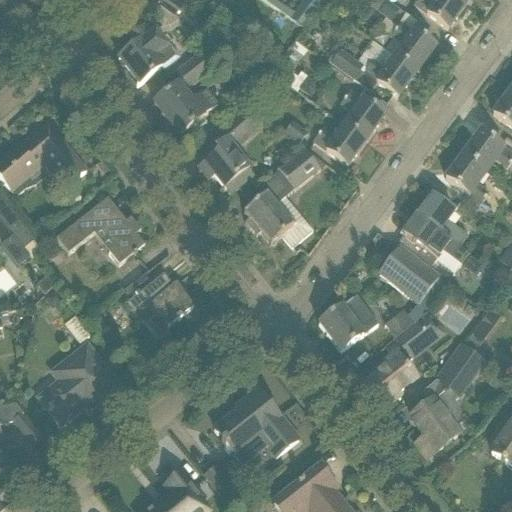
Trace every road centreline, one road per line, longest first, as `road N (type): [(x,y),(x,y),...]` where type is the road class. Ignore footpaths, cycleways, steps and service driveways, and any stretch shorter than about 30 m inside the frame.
road 1 (residential): [(266,324),(303,289),(511,13)]
road 2 (residential): [(266,324),(59,51)]
road 3 (residential): [(37,511),(266,324)]
road 4 (residential): [(415,511),(266,324)]
